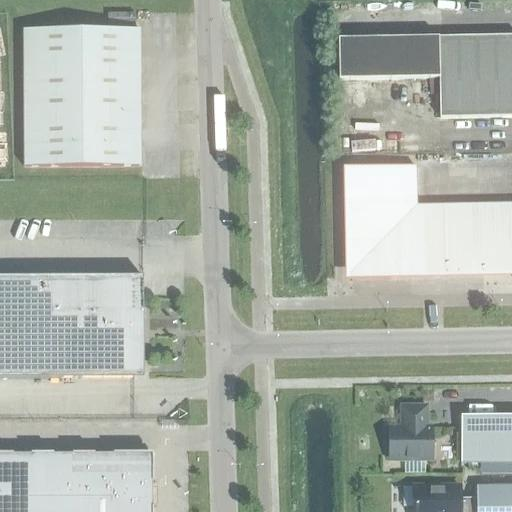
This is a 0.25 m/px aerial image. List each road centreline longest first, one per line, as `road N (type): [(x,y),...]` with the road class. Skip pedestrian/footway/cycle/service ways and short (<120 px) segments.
road 1 (unclassified): [(219,347),(207,0)]
road 2 (unclassified): [(511,341),(219,347)]
road 3 (unclassified): [(223,511),(219,347)]
